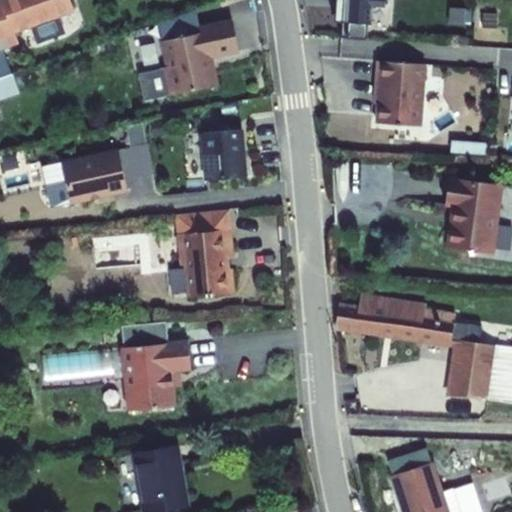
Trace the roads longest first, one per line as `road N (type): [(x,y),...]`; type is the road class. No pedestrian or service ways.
road 1 (unclassified): [(280,0),(321,389),(345,511)]
road 2 (unknown): [(286,31),(511,62)]
